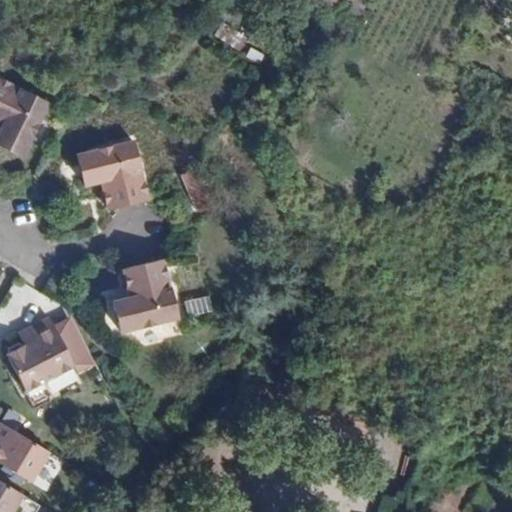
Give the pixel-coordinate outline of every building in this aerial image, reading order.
[(0,121),(7,125),(0,138),(0,142),(24,155),(49,106),(0,80),(0,121)] [(116,205),(123,204),(147,198),(155,197),(143,142),(87,154),(93,186),(111,182),(116,205)] [(163,261),(137,267),(130,269),(136,298),(118,301),(124,331),(180,318),(169,259),(163,261)] [(182,315),(206,310),(203,296),(179,301),(182,315)] [(37,342),(26,348),(19,345),(9,351),(8,361),(26,394),(73,367),(50,322),(31,332),(37,342)] [(21,337),(26,348),(37,342),(31,332),(21,337)] [(0,465),(31,484),(50,454),(2,426),(0,429),(0,444),(3,447),(0,452),(0,465)] [(0,511),(13,511),(24,496),(0,482),(0,511)]
